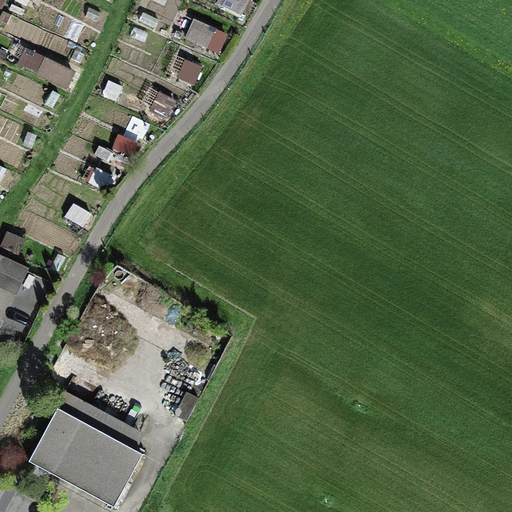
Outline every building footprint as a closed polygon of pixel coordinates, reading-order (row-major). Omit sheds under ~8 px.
[(241,17),(249,0),(218,0),(216,6),(223,9),(222,10),(239,19),(241,16),(241,17)] [(219,55),(228,36),(194,21),(185,40),(219,55)] [(180,39),(183,34),(175,29),(172,33),(180,39)] [(68,91),(77,73),(27,49),(18,66),(68,91)] [(178,80),(194,86),(202,68),(185,61),(178,80)] [(133,124),(141,128),(143,125),(135,120),(133,124)] [(136,161),(142,147),(119,136),(112,150),(136,161)] [(113,175),(98,169),(97,172),(87,167),(82,179),(91,183),(90,186),(105,193),(113,175)] [(0,288),(16,295),(29,268),(0,254),(0,288)] [(29,461),(113,507),(142,454),(57,408),(29,461)]
